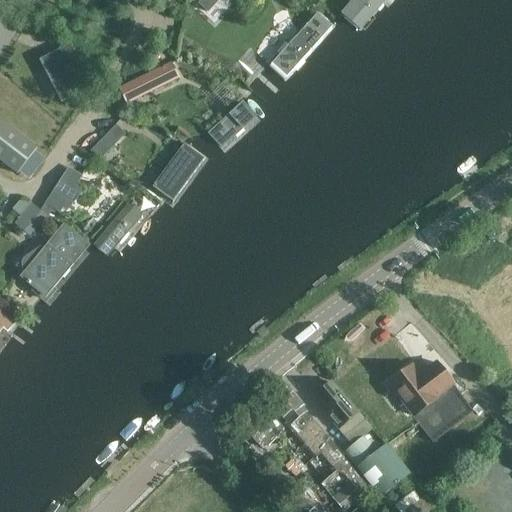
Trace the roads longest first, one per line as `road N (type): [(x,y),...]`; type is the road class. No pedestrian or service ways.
road 1 (tertiary): [(195,425),(362,287),(511,187)]
road 2 (unknown): [(0,179),(28,181),(86,108),(118,84)]
road 3 (tertiary): [(109,511),(195,425)]
